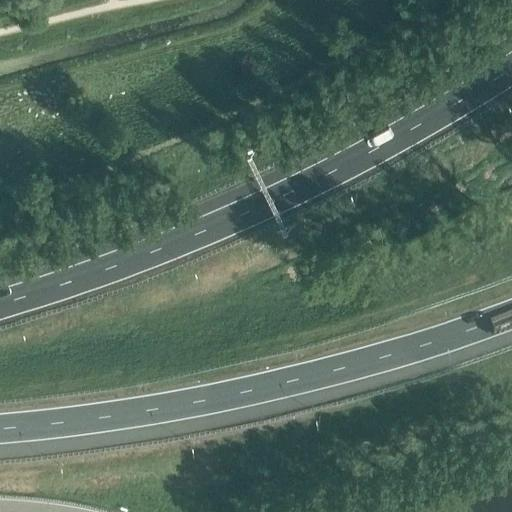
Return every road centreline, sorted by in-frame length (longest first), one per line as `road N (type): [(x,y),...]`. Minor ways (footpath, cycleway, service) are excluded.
road 1 (motorway): [(511,66),(270,199),(0,301)]
road 2 (motorway): [(0,429),(201,401),(338,369),(511,314)]
